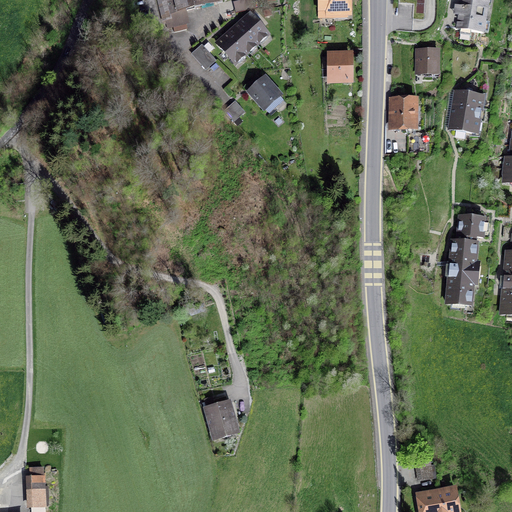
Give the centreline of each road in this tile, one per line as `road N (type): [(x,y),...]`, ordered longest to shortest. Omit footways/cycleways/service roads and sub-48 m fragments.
road 1 (secondary): [(378,0),(372,233),(390,511)]
road 2 (unclassified): [(86,2),(60,66),(0,145)]
